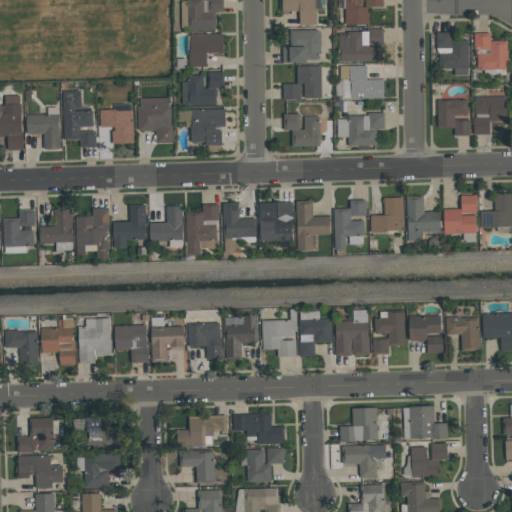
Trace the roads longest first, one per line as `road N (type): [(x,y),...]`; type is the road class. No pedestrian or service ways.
road 1 (residential): [(0,180),(511,163)]
road 2 (residential): [(0,398),(511,381)]
road 3 (residential): [(250,0),(256,170)]
road 4 (residential): [(413,0),(413,167)]
